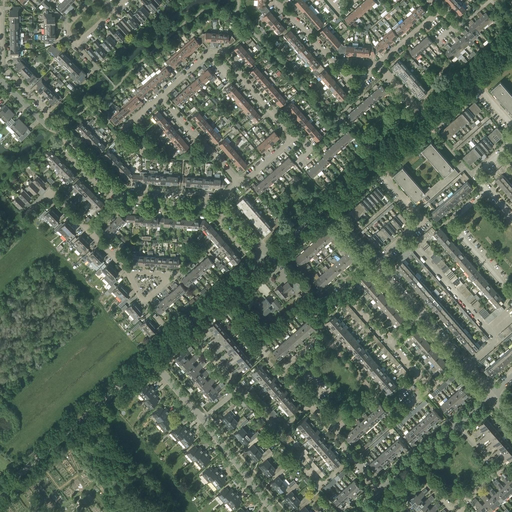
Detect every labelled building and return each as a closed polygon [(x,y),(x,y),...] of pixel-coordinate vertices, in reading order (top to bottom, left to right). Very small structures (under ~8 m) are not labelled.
[(47,9),(51,5),(45,0),(42,3),(47,9)] [(151,10),(147,5),(148,3),(144,0),(142,0),(141,1),(145,6),(144,7),(143,6),(138,10),(145,17),(149,14),(148,12),(151,10)] [(161,3),(157,0),(152,0),(153,0),(152,2),(151,1),(148,3),(147,5),(151,10),(153,12),(157,8),(156,7),(161,3)] [(263,14),(268,9),(266,7),(266,1),(258,0),(258,6),(259,6),(259,9),(263,14)] [(367,10),(372,6),(366,0),(362,4),(367,10)] [(459,0),(452,7),(451,8),(455,12),(462,5),(463,4),(464,4),(461,1),(462,0),(459,0)] [(303,12),(309,7),(305,2),(299,8),(303,12)] [(63,13),(66,10),(65,9),(66,8),(61,3),(57,7),(63,13)] [(363,13),(367,10),(362,4),(358,7),(363,13)] [(462,5),(455,12),(459,16),(460,15),(466,10),(467,8),(468,8),(470,6),(468,4),(468,5),(466,6),(466,7),(463,4),(462,5)] [(422,16),(426,12),(421,6),(417,10),(422,16)] [(9,17),(11,17),(11,16),(18,16),(18,10),(20,10),(20,7),(13,7),(14,10),(12,10),(9,10),(9,17)] [(307,16),(313,11),(309,7),(303,12),(307,16)] [(359,17),(363,13),(358,7),(353,11),(359,17)] [(422,16),(417,10),(416,8),(411,12),(412,13),(418,19),(422,16)] [(267,22),(274,16),(268,9),(263,14),(265,16),(263,18),(267,22)] [(145,17),(138,10),(134,14),(135,15),(133,16),(129,11),(127,14),(131,18),(131,19),(132,17),(137,22),(140,20),(141,21),(145,17)] [(311,20),(317,15),(313,11),(307,16),(311,20)] [(354,21),(359,17),(353,11),(349,15),(354,21)] [(413,23),(418,19),(412,13),(408,17),(413,23)] [(486,13),(482,17),(488,24),(489,25),(494,21),(486,13)] [(51,17),(51,14),(44,14),(44,17),(43,17),(43,23),(54,23),(55,23),(55,17),(51,17)] [(314,25),(320,20),(317,15),(311,20),(314,25)] [(350,25),(354,21),(349,15),(345,19),(350,25)] [(270,27),(278,20),(274,16),(267,22),(270,27)] [(137,22),(132,17),(131,19),(131,18),(128,21),(129,22),(127,23),(123,19),(120,21),(129,31),(133,27),(135,28),(139,25),(137,22)] [(275,30),(281,25),(279,22),(283,19),(281,17),(279,19),(278,20),(270,27),(274,31),(275,30)] [(409,27),(413,23),(408,17),(404,21),(409,27)] [(477,20),(484,28),(488,24),(482,17),(477,20)] [(318,29),(324,24),(320,20),(314,25),(318,29)] [(480,32),(484,28),(477,20),(473,24),(480,32)] [(406,32),(410,28),(409,27),(404,21),(399,25),(405,31),(406,32)] [(127,33),(118,23),(116,25),(120,30),(118,31),(117,30),(115,33),(113,34),(118,39),(120,42),(124,38),(123,36),(127,33)] [(477,37),(481,34),(480,32),(473,24),(468,28),(470,30),(471,30),(475,35),(477,37)] [(283,34),(287,31),(281,25),(275,30),(279,34),(282,32),(283,34)] [(399,25),(393,31),(397,36),(400,34),(401,36),(406,32),(405,31),(399,25)] [(324,36),(330,31),(326,26),(320,32),(324,36)] [(118,39),(113,34),(115,33),(110,28),(108,31),(112,35),(110,37),(109,36),(105,39),(112,47),(116,43),(115,42),(118,39)] [(392,29),(387,33),(393,41),(398,37),(397,36),(393,31),(392,29)] [(294,34),(290,30),(288,32),(287,31),(283,34),(288,40),(294,34)] [(468,33),(466,34),(473,41),(478,38),(477,37),(475,35),(471,30),(470,30),(468,33)] [(328,40),(334,35),(330,31),(324,36),(328,40)] [(231,35),(231,34),(230,33),(228,33),(228,32),(222,32),(223,32),(222,34),(222,42),(228,42),(230,44),(235,40),(231,35)] [(210,41),(211,33),(205,33),(205,34),(202,33),(198,37),(202,43),(204,41),(210,41)] [(387,33),(383,37),(384,38),(389,44),(390,45),(394,42),(393,41),(387,33)] [(55,40),(55,34),(54,34),(44,35),(44,40),(45,40),(45,43),(51,43),(51,40),(55,40)] [(288,40),(286,41),(290,46),(301,36),(300,34),(296,37),(294,34),(288,40)] [(470,46),(474,43),(473,41),(466,34),(462,38),(469,45),(470,46)] [(332,45),(338,39),(334,35),(328,40),(332,45)] [(294,50),(296,48),(302,43),(299,40),(303,38),(301,36),(290,46),(294,50)] [(428,46),(433,42),(427,36),(423,40),(428,46)] [(202,43),(198,37),(195,39),(194,37),(189,41),(195,49),(202,43)] [(385,48),(389,44),(384,38),(380,42),(385,48)] [(458,41),(465,49),(469,45),(462,38),(458,41)] [(112,47),(105,39),(101,43),(102,44),(100,46),(96,41),(93,43),(97,48),(98,48),(99,47),(104,52),(106,49),(108,51),(112,47)] [(338,51),(344,46),(338,39),(332,45),(336,49),(336,48),(338,51)] [(424,50),(428,46),(423,40),(419,44),(424,50)] [(191,52),(195,49),(189,41),(185,45),(191,52)] [(454,45),(460,53),(465,49),(458,41),(454,45)] [(385,48),(380,42),(374,47),(373,46),(372,46),(374,52),(375,55),(380,51),(381,53),(386,49),(385,48)] [(299,53),(306,47),(305,47),(306,47),(304,45),(303,45),(302,43),(296,48),(299,52),(299,53)] [(238,54),(244,48),(240,44),(234,49),(238,54)] [(303,57),(309,52),(307,49),(310,46),(309,44),(307,47),(306,47),(299,53),(299,52),(298,54),(302,58),(303,57)] [(421,55),(420,54),(424,50),(419,44),(414,48),(421,55)] [(62,50),(57,45),(54,48),(52,46),(48,51),(50,53),(51,52),(55,55),(55,56),(61,51),(62,50)] [(187,56),(191,52),(185,45),(181,49),(187,56)] [(461,54),(460,53),(454,45),(449,49),(456,56),(457,58),(461,54)] [(352,55),(352,52),(353,47),(352,47),(344,46),(338,51),(340,53),(346,53),(346,54),(352,55)] [(372,46),(364,46),(364,47),(363,52),(363,55),(369,56),(369,55),(375,55),(374,52),(372,46)] [(104,52),(99,47),(98,48),(97,48),(95,51),(96,52),(94,53),(90,48),(87,51),(96,61),(100,57),(101,58),(106,54),(104,52)] [(412,50),(409,47),(407,48),(415,58),(415,57),(416,59),(421,55),(414,48),(412,50)] [(242,58),(248,53),(244,48),(238,54),(242,58)] [(186,63),(187,62),(184,58),(187,56),(181,49),(176,53),(183,60),(184,61),(186,63)] [(451,60),(456,56),(449,49),(445,53),(451,60)] [(13,59),(14,59),(14,61),(21,58),(21,56),(20,51),(24,51),(24,50),(21,50),(18,50),(11,50),(10,50),(10,52),(10,56),(13,57),(13,59)] [(62,52),(61,51),(55,56),(55,55),(53,57),(58,61),(65,54),(63,51),(62,52)] [(307,61),(316,53),(315,51),(311,54),(309,52),(303,57),(307,61)] [(401,76),(408,70),(399,59),(407,53),(406,51),(391,64),(392,66),(401,76)] [(178,64),(183,60),(176,53),(172,57),(178,64)] [(246,63),(252,58),(248,53),(242,58),(246,63)] [(311,66),(317,60),(314,58),(318,55),(316,53),(307,61),(305,62),(309,66),(311,65),(311,66)] [(62,65),(69,59),(67,57),(68,57),(65,54),(58,61),(62,65)] [(171,70),(178,64),(172,57),(165,62),(167,64),(167,65),(171,70)] [(19,71),(20,70),(19,70),(26,64),(22,59),(21,58),(14,61),(17,64),(14,67),(19,71)] [(250,67),(254,64),(253,63),(255,61),(252,58),(246,63),(250,67)] [(70,60),(69,59),(62,65),(66,70),(68,68),(73,62),(71,59),(70,60)] [(317,60),(311,66),(315,70),(315,69),(316,70),(314,73),(314,74),(315,73),(315,74),(323,67),(317,60)] [(72,72),(77,67),(76,65),(73,62),(68,68),(72,72)] [(23,75),(30,68),(26,64),(19,70),(20,70),(21,71),(20,72),(23,75)] [(252,74),(258,69),(254,64),(250,67),(252,70),(249,72),(252,74)] [(166,77),(171,73),(169,72),(171,70),(167,65),(160,70),(161,71),(166,77)] [(78,68),(77,67),(72,72),(69,74),(71,76),(71,77),(71,78),(72,78),(72,79),(76,76),(81,70),(79,67),(78,68)] [(322,79),(323,79),(329,74),(323,67),(315,74),(314,74),(317,77),(318,76),(321,80),(322,79)] [(27,78),(33,73),(34,72),(30,68),(23,75),(26,77),(27,78)] [(205,72),(202,68),(200,70),(202,72),(203,73),(208,79),(210,81),(214,77),(208,69),(205,72)] [(256,79),(262,73),(258,69),(252,74),(256,79)] [(80,85),(81,84),(85,79),(83,77),(86,74),(81,70),(76,76),(72,79),(73,80),(74,80),(75,80),(76,81),(80,85)] [(260,83),(266,78),(265,77),(268,74),(265,70),(262,73),(256,79),(260,83)] [(411,88),(419,81),(408,70),(401,76),(411,88)] [(34,80),(36,82),(40,78),(38,75),(34,71),(34,72),(33,73),(27,78),(26,79),(31,83),(34,80)] [(162,81),(166,77),(161,71),(157,75),(162,81)] [(204,83),(208,79),(203,73),(199,77),(204,83)] [(158,85),(162,81),(157,75),(156,74),(152,78),(158,85)] [(326,83),(332,78),(329,74),(323,79),(326,83)] [(201,88),(205,84),(204,83),(199,77),(194,81),(201,88)] [(157,92),(158,90),(155,87),(158,85),(152,78),(147,81),(157,92)] [(264,88),(270,82),(269,82),(266,78),(260,83),(264,88)] [(330,88),(336,83),(332,78),(326,83),(330,87),(330,88)] [(40,93),(41,92),(48,85),(44,81),(41,79),(37,83),(39,85),(36,88),(40,93)] [(157,92),(147,81),(143,85),(149,92),(152,90),(155,94),(157,92)] [(196,92),(201,88),(194,81),(190,85),(196,91),(195,91),(196,92)] [(428,92),(419,81),(411,88),(420,98),(421,98),(422,99),(437,87),(435,85),(432,88),(428,92)] [(264,88),(268,92),(274,87),(271,84),(270,82),(264,88)] [(338,85),(336,83),(330,88),(327,91),(330,95),(333,93),(343,84),(342,82),(338,85)] [(506,90),(500,83),(501,82),(491,90),(493,89),(495,92),(496,92),(499,96),(506,90)] [(236,86),(238,84),(237,83),(233,86),(231,83),(223,89),(227,94),(235,87),(236,86)] [(44,97),(50,91),(48,88),(50,86),(48,84),(48,85),(41,92),(42,93),(42,94),(44,97)] [(337,97),(344,91),(341,88),(345,85),(343,84),(333,93),(337,97)] [(138,88),(136,90),(143,98),(149,92),(143,85),(139,89),(138,88)] [(192,95),(196,92),(195,91),(196,91),(190,85),(186,88),(191,94),(192,95)] [(384,97),(388,93),(387,91),(382,85),(377,89),(383,95),(384,97)] [(233,97),(239,92),(235,87),(227,94),(231,98),(233,97)] [(272,97),(278,92),(274,87),(268,92),(272,97)] [(191,94),(186,88),(182,92),(187,98),(188,100),(192,95),(191,94)] [(378,99),(383,95),(377,89),(373,93),(378,99)] [(131,99),(137,106),(138,107),(143,104),(140,101),(142,99),(143,98),(136,90),(133,93),(135,95),(131,99)] [(505,104),(511,98),(511,96),(506,90),(499,96),(501,98),(501,99),(505,104)] [(49,100),(56,93),(54,91),(52,93),(50,91),(44,97),(47,99),(48,99),(49,100)] [(340,102),(351,92),(349,91),(346,94),(344,91),(337,97),(340,102)] [(183,102),(187,98),(182,92),(177,96),(182,102),(183,102)] [(237,101),(243,96),(239,92),(233,97),(236,101),(237,101)] [(276,101),(282,96),(278,92),(272,97),(276,101)] [(58,104),(62,100),(63,99),(56,93),(49,100),(48,100),(53,105),(56,102),(58,104)] [(374,103),(378,99),(373,93),(369,97),(374,103)] [(182,102),(177,96),(173,100),(179,107),(184,103),(183,102),(182,102)] [(240,105),(246,100),(243,96),(237,101),(236,101),(235,102),(239,107),(240,105)] [(280,106),(286,101),(282,96),(276,101),(280,106)] [(370,107),(374,103),(369,97),(364,101),(370,107)] [(126,99),(125,101),(133,110),(137,107),(137,106),(131,99),(129,101),(127,99),(126,99)] [(244,110),(250,105),(246,100),(240,105),(244,110)] [(129,114),(133,110),(125,101),(123,102),(125,104),(122,106),(124,108),(129,114)] [(289,111),(296,106),(292,101),(286,107),(289,111)] [(365,110),(370,107),(364,101),(360,104),(365,110)] [(478,112),(482,109),(475,102),(471,105),(478,112)] [(0,116),(1,117),(9,109),(4,104),(1,108),(0,107),(0,116)] [(361,114),(365,110),(360,104),(356,108),(361,114)] [(246,115),(254,109),(250,105),(244,110),(242,111),(246,115)] [(475,115),(478,112),(471,105),(468,107),(475,115)] [(299,110),(296,106),(289,111),(293,115),(299,110)] [(297,120),(303,114),(301,112),(304,109),(302,107),(300,109),(299,110),(293,115),(297,120)] [(472,118),(475,115),(468,107),(465,110),(472,118)] [(115,115),(120,121),(125,117),(119,111),(118,110),(116,108),(115,110),(116,112),(114,114),(115,115)] [(125,117),(129,114),(124,108),(119,111),(125,117)] [(357,118),(361,114),(356,108),(352,112),(357,118)] [(7,125),(12,120),(10,117),(14,114),(9,109),(1,117),(5,122),(4,123),(7,125)] [(250,120),(251,119),(251,118),(257,113),(254,109),(246,115),(250,120),(250,119),(250,120)] [(468,121),(472,118),(465,110),(461,114),(468,121)] [(155,123),(157,122),(163,116),(159,112),(152,117),(151,119),(152,120),(155,123)] [(196,122),(202,116),(198,112),(192,117),(196,122)] [(352,122),(357,118),(352,112),(347,116),(352,122)] [(254,124),(261,118),(257,113),(251,118),(251,119),(250,120),(250,119),(250,120),(254,124)] [(310,116),(311,115),(310,113),(305,117),(303,114),(297,120),(301,124),(310,116)] [(120,121),(115,115),(114,114),(111,116),(109,114),(108,116),(110,118),(111,119),(116,125),(120,121)] [(465,124),(468,121),(461,114),(458,116),(465,124)] [(202,116),(196,122),(200,126),(206,121),(205,120),(207,118),(205,115),(202,117),(202,116)] [(160,126),(166,121),(163,116),(157,122),(160,126)] [(310,116),(301,124),(305,128),(311,123),(308,120),(312,117),(310,116)] [(461,127),(465,124),(458,116),(455,119),(461,127)] [(18,118),(17,119),(15,122),(12,120),(7,125),(9,128),(10,127),(15,131),(23,123),(18,118)] [(85,123),(80,119),(74,126),(75,127),(74,128),(79,133),(89,123),(87,121),(85,123)] [(88,127),(94,121),(93,119),(89,123),(79,133),(83,137),(91,129),(88,127)] [(458,130),(461,127),(455,119),(451,122),(458,130)] [(171,124),(173,122),(172,120),(168,123),(166,121),(160,126),(164,130),(170,125),(171,124)] [(203,130),(209,125),(206,121),(200,126),(203,130)] [(455,133),(458,130),(451,122),(448,125),(455,133)] [(28,128),(25,125),(23,123),(15,131),(13,133),(15,136),(15,138),(20,143),(20,142),(27,135),(26,134),(27,134),(24,131),(27,129),(28,128)] [(308,133),(314,127),(311,123),(305,128),(308,133)] [(168,135),(174,129),(170,125),(164,130),(162,131),(166,136),(167,136),(166,135),(168,134),(168,135)] [(207,134),(213,129),(209,125),(203,130),(207,134)] [(451,136),(455,133),(448,125),(444,128),(451,136)] [(312,137),(318,132),(314,127),(308,133),(312,137)] [(501,138),(504,135),(497,127),(494,130),(501,138)] [(447,139),(451,136),(444,128),(441,132),(447,139)] [(93,131),(91,129),(83,137),(87,141),(94,134),(93,134),(95,133),(97,131),(95,129),(93,131)] [(178,133),(179,132),(181,130),(179,129),(176,132),(174,129),(168,135),(168,134),(166,135),(167,136),(166,136),(170,140),(178,133)] [(211,139),(217,133),(213,129),(207,134),(211,139)] [(100,131),(98,130),(97,131),(95,133),(93,134),(94,134),(87,141),(91,145),(92,144),(97,138),(101,134),(99,132),(100,131)] [(497,141),(501,138),(494,130),(490,133),(497,141)] [(275,141),(279,137),(274,131),(270,135),(275,141)] [(349,141),(353,137),(348,131),(343,135),(349,141)] [(316,141),(322,136),(318,132),(312,137),(316,141)] [(175,143),(181,138),(178,133),(170,140),(174,144),(175,143)] [(215,143),(221,138),(217,133),(211,139),(215,143)] [(494,144),(497,141),(490,133),(487,136),(494,144)] [(96,148),(105,139),(107,137),(105,135),(104,137),(101,134),(97,138),(92,144),(96,148)] [(271,145),(275,141),(270,135),(265,139),(271,145)] [(344,145),(349,141),(343,135),(339,139),(344,145)] [(490,147),(494,144),(487,136),(483,139),(490,147)] [(179,147),(185,142),(181,138),(175,143),(179,147)] [(100,152),(107,145),(104,143),(106,141),(105,139),(96,148),(100,152)] [(222,149),(229,144),(225,139),(219,144),(222,149)] [(266,149),(271,145),(265,139),(261,143),(266,149)] [(340,149),(344,145),(339,139),(335,143),(340,149)] [(487,150),(490,147),(483,139),(480,142),(487,150)] [(106,160),(107,159),(113,154),(113,153),(114,152),(111,150),(113,148),(113,147),(116,144),(114,142),(109,147),(110,148),(109,149),(105,152),(102,156),(106,160)] [(182,153),(182,152),(189,146),(185,142),(179,147),(178,148),(182,153)] [(437,151),(431,143),(432,142),(422,150),(422,151),(423,150),(426,153),(427,152),(430,156),(437,151)] [(484,153),(484,152),(487,150),(480,142),(477,145),(484,153)] [(262,153),(262,152),(266,149),(261,143),(257,147),(262,153)] [(336,152),(340,149),(335,143),(331,146),(336,152)] [(226,153),(232,148),(229,144),(222,149),(226,153)] [(480,156),(484,153),(477,145),(473,148),(480,156)] [(332,156),(336,152),(331,146),(326,150),(332,156)] [(230,158),(236,152),(232,148),(226,153),(230,158)] [(477,159),(480,156),(473,148),(470,151),(477,159)] [(51,152),(49,150),(44,155),(50,161),(49,162),(49,163),(56,156),(57,155),(53,150),(51,152)] [(329,162),(327,160),(332,156),(326,150),(322,154),(329,162)] [(436,165),(444,158),(437,151),(430,156),(432,159),(436,165)] [(473,162),(477,159),(470,151),(466,154),(473,162)] [(234,162),(240,157),(236,152),(230,158),(234,162)] [(111,163),(117,157),(113,154),(107,159),(111,163)] [(118,156),(117,157),(111,163),(115,167),(121,161),(118,159),(121,156),(120,154),(118,156)] [(325,166),(329,162),(322,154),(324,156),(320,160),(325,166)] [(469,165),(473,162),(466,154),(463,157),(469,165)] [(56,156),(49,163),(51,165),(49,167),(51,169),(54,165),(54,166),(60,160),(56,156)] [(238,166),(244,161),(240,157),(234,162),(238,166)] [(287,169),(294,163),(289,157),(282,163),(287,169)] [(450,166),(444,158),(436,165),(437,166),(438,165),(443,172),(445,175),(444,176),(443,177),(431,188),(429,186),(424,191),(422,190),(415,183),(408,189),(409,191),(409,190),(415,196),(414,197),(417,200),(416,201),(425,193),(427,195),(424,198),(427,201),(430,198),(430,199),(459,174),(459,173),(455,176),(450,171),(454,168),(451,165),(450,166)] [(51,169),(49,170),(51,172),(54,168),(57,171),(64,164),(60,160),(54,166),(54,165),(51,169)] [(321,170),(325,166),(320,160),(315,164),(321,170)] [(126,165),(128,163),(126,161),(123,164),(121,161),(115,167),(114,168),(118,172),(119,171),(125,166),(126,165)] [(242,171),(248,165),(244,161),(238,166),(242,171)] [(510,169),(511,168),(511,167),(511,166),(507,161),(494,173),(498,177),(499,178),(502,174),(509,168),(510,169)] [(280,175),(287,169),(282,163),(275,169),(280,175)] [(64,164),(57,171),(59,173),(57,175),(59,177),(61,175),(62,174),(63,174),(68,168),(64,164)] [(316,174),(321,170),(315,164),(311,167),(316,174)] [(122,176),(123,175),(129,170),(125,166),(119,171),(118,172),(122,176)] [(273,181),(280,175),(275,169),(273,171),(270,167),(268,169),(270,171),(271,172),(268,175),(273,181)] [(312,177),(316,174),(311,167),(307,171),(312,177)] [(408,175),(402,168),(403,167),(393,175),(394,175),(395,175),(398,178),(398,177),(402,181),(408,175)] [(68,168),(63,174),(66,177),(65,179),(73,171),(72,172),(68,168)] [(137,182),(137,175),(134,175),(129,170),(123,175),(127,179),(128,179),(131,182),(137,182)] [(73,171),(65,179),(67,181),(65,183),(67,185),(77,175),(73,171)] [(137,175),(137,182),(149,183),(149,172),(140,172),(140,175),(137,175)] [(40,189),(42,187),(41,186),(45,182),(36,174),(34,176),(34,179),(32,181),(40,189)] [(506,179),(502,174),(499,178),(498,177),(495,180),(499,185),(506,179)] [(180,185),(181,178),(178,178),(178,177),(178,175),(172,175),(172,176),(171,184),(180,185)] [(266,187),(273,181),(268,175),(261,181),(266,187)] [(408,189),(415,183),(408,175),(402,181),(404,183),(403,184),(408,189)] [(191,186),(192,178),(186,177),(186,178),(183,178),(182,185),(185,185),(185,187),(191,187),(191,186)] [(223,188),(226,184),(223,181),(220,180),(220,178),(214,177),(214,179),(214,187),(223,188)] [(74,192),(77,189),(84,182),(80,178),(72,186),(75,188),(71,191),(73,193),(74,192)] [(38,191),(40,189),(32,181),(30,179),(28,181),(28,185),(25,188),(28,191),(29,190),(33,194),(37,190),(38,191)] [(503,189),(510,183),(506,179),(499,185),(503,189)] [(259,194),(266,187),(261,181),(254,188),(259,194)] [(469,192),(473,188),(467,181),(463,186),(469,192)] [(80,194),(82,193),(87,187),(88,186),(84,182),(77,189),(74,192),(76,194),(78,192),(80,194)] [(511,185),(510,183),(503,189),(507,194),(511,189),(511,185)] [(464,196),(468,193),(469,192),(463,186),(458,190),(464,196)] [(82,200),(87,195),(91,191),(87,187),(82,193),(84,195),(80,198),(82,200)] [(381,198),(384,195),(377,187),(374,190),(381,198)] [(24,190),(22,188),(20,190),(20,193),(18,195),(18,196),(25,203),(28,201),(27,200),(30,196),(27,193),(28,191),(25,188),(24,190)] [(245,213),(253,206),(244,196),(251,189),(250,188),(235,201),(236,202),(236,203),(245,213)] [(377,201),(381,198),(374,190),(370,193),(377,201)] [(460,200),(464,196),(458,190),(453,194),(460,200)] [(90,201),(95,195),(91,191),(87,195),(82,200),(84,202),(87,198),(90,201)] [(374,204),(377,201),(370,193),(367,196),(374,204)] [(23,205),(25,203),(18,196),(18,195),(16,194),(14,196),(14,199),(12,201),(19,208),(22,204),(23,205)] [(455,204),(460,200),(453,194),(449,198),(455,204)] [(90,208),(93,206),(99,199),(95,195),(90,201),(92,203),(89,206),(90,208)] [(371,207),(374,204),(367,196),(364,199),(371,207)] [(450,208),(455,204),(449,198),(444,202),(450,208)] [(103,204),(103,203),(99,199),(93,206),(90,208),(92,210),(94,208),(97,210),(98,209),(103,204)] [(367,210),(371,207),(364,199),(360,202),(367,210)] [(364,213),(367,210),(360,202),(357,205),(364,213)] [(446,212),(450,208),(444,202),(440,206),(446,212)] [(360,216),(364,213),(357,205),(353,208),(360,216)] [(255,225),(263,218),(253,206),(245,213),(255,225)] [(441,216),(446,212),(440,206),(435,210),(441,216)] [(357,219),(360,216),(353,208),(350,211),(357,219)] [(48,220),(55,213),(51,209),(47,213),(45,211),(40,216),(46,222),(48,220)] [(437,221),(441,216),(435,210),(431,214),(437,221)] [(353,222),(354,222),(357,219),(350,211),(347,214),(353,222)] [(403,223),(407,220),(400,212),(396,216),(403,223)] [(54,228),(58,224),(56,222),(60,218),(55,213),(48,220),(53,225),(52,226),(54,228)] [(115,219),(121,225),(122,226),(126,222),(127,222),(134,223),(134,224),(140,224),(141,216),(120,215),(119,215),(115,219)] [(152,217),(151,227),(160,227),(160,225),(161,225),(161,218),(158,217),(158,216),(152,215),(152,217)] [(400,226),(403,223),(396,216),(393,219),(400,226)] [(169,226),(170,218),(161,218),(161,225),(163,225),(163,226),(169,226)] [(272,228),(263,218),(255,225),(266,236),(273,230),(281,223),(277,218),(275,220),(278,223),(272,228)] [(117,229),(121,225),(115,219),(111,223),(117,229)] [(396,229),(400,226),(393,219),(390,222),(396,229)] [(202,228),(207,223),(205,221),(193,220),(192,228),(198,228),(198,227),(202,227),(202,228)] [(71,226),(67,221),(63,225),(61,223),(54,230),(56,232),(57,231),(62,235),(71,226)] [(393,232),(396,229),(390,222),(386,225),(393,232)] [(113,233),(117,229),(111,223),(107,227),(113,233)] [(209,225),(207,223),(202,228),(208,234),(214,229),(210,225),(209,225)] [(390,235),(393,232),(386,225),(383,228),(390,235)] [(68,243),(75,236),(73,233),(76,230),(71,226),(62,235),(66,239),(65,241),(68,243)] [(114,234),(113,233),(107,227),(103,231),(110,238),(114,234)] [(420,246),(426,241),(434,234),(436,232),(432,227),(413,244),(418,249),(420,247),(420,246)] [(332,240),(337,236),(330,228),(325,232),(332,240)] [(386,238),(390,235),(383,228),(379,230),(386,238)] [(438,239),(445,233),(440,228),(436,232),(434,234),(438,239)] [(212,239),(218,233),(214,229),(208,234),(212,239)] [(383,241),(386,238),(379,230),(376,234),(383,241)] [(223,237),(219,232),(218,233),(212,239),(215,243),(223,237)] [(327,244),(332,240),(325,232),(321,236),(327,244)] [(442,244),(449,237),(445,233),(438,239),(442,244)] [(379,244),(383,241),(376,234),(373,236),(379,244)] [(85,240),(81,236),(77,239),(75,237),(71,241),(73,244),(74,243),(78,247),(85,240)] [(323,248),(327,244),(321,236),(316,240),(323,248)] [(376,247),(379,244),(373,236),(369,240),(376,247)] [(219,247),(225,242),(226,241),(223,237),(215,243),(219,247)] [(446,248),(453,242),(449,237),(442,244),(446,248)] [(83,255),(89,250),(87,247),(90,245),(85,240),(78,247),(83,251),(81,253),(83,255)] [(318,252),(323,248),(316,240),(312,244),(318,252)] [(223,252),(229,246),(225,242),(219,247),(218,248),(221,252),(223,251),(223,252)] [(450,253),(457,247),(453,242),(446,248),(450,253)] [(314,256),(318,252),(312,244),(307,248),(314,256)] [(233,251),(233,250),(229,246),(223,252),(227,256),(233,251)] [(400,263),(403,261),(411,254),(413,252),(414,252),(409,247),(396,259),(397,259),(400,263)] [(454,257),(461,251),(457,247),(450,253),(454,257)] [(309,260),(314,256),(307,248),(302,252),(309,260)] [(92,261),(99,254),(95,250),(91,253),(89,251),(85,255),(82,258),(85,260),(86,259),(90,264),(92,261)] [(230,260),(238,254),(234,250),(233,250),(233,251),(227,256),(230,260)] [(351,262),(356,258),(349,251),(345,255),(351,262)] [(458,262),(465,256),(461,251),(454,257),(458,262)] [(305,264),(309,260),(302,252),(298,256),(305,264)] [(99,254),(92,261),(90,264),(96,270),(101,266),(99,264),(104,258),(99,254)] [(233,266),(234,265),(242,258),(238,254),(230,260),(229,261),(233,266)] [(347,266),(351,262),(345,255),(340,259),(347,266)] [(300,268),(305,264),(298,256),(293,260),(300,268)] [(462,266),(469,260),(465,256),(458,262),(462,266)] [(209,268),(214,264),(208,257),(203,261),(209,268)] [(342,270),(347,266),(340,259),(336,263),(342,270)] [(466,271),(473,265),(469,260),(462,266),(466,271)] [(205,272),(209,268),(203,261),(199,265),(205,272)] [(401,272),(408,265),(403,261),(400,263),(396,267),(401,272)] [(114,268),(109,263),(105,267),(103,265),(95,272),(98,275),(99,275),(102,272),(106,276),(114,268)] [(338,274),(342,270),(336,263),(331,267),(338,274)] [(201,276),(205,272),(199,265),(194,268),(200,274),(201,276)] [(405,276),(412,270),(408,265),(401,272),(405,276)] [(470,276),(477,270),(473,265),(466,271),(470,275),(470,276)] [(333,278),(338,274),(331,267),(327,271),(333,278)] [(114,278),(119,273),(114,268),(106,276),(104,278),(109,283),(108,283),(111,286),(114,284),(117,281),(114,278)] [(196,278),(200,274),(194,268),(190,272),(196,278)] [(409,281),(416,275),(412,270),(405,276),(409,281)] [(474,280),(481,274),(477,270),(470,276),(470,275),(468,277),(472,282),(474,280)] [(329,282),(333,278),(327,271),(322,275),(329,282)] [(192,283),(197,279),(196,278),(190,272),(186,276),(192,283)] [(363,276),(361,274),(356,279),(361,286),(369,279),(365,274),(363,276)] [(478,285),(485,279),(481,274),(474,280),(478,285)] [(324,286),(329,282),(322,275),(317,279),(324,286)] [(413,285),(420,279),(416,275),(409,281),(413,285)] [(188,287),(192,283),(186,276),(181,280),(188,287)] [(423,277),(420,279),(413,285),(417,290),(423,284),(427,281),(423,277)] [(301,287),(293,278),(285,285),(286,286),(283,289),(280,286),(275,291),(281,298),(287,293),(292,288),(296,292),(301,287)] [(457,287),(462,283),(458,278),(452,283),(457,287)] [(320,290),(324,286),(317,279),(313,283),(320,290)] [(365,290),(373,283),(369,279),(361,286),(365,290)] [(482,289),(489,283),(485,279),(478,285),(482,289)] [(178,287),(175,283),(173,285),(175,287),(176,288),(182,295),(187,291),(180,284),(178,287)] [(369,295),(377,288),(373,283),(365,290),(369,295)] [(486,294),(493,288),(489,283),(482,289),(480,291),(484,295),(485,293),(486,294)] [(124,289),(119,284),(116,287),(114,284),(111,286),(107,290),(110,293),(112,291),(117,296),(124,289)] [(421,294),(427,288),(423,284),(417,290),(421,294)] [(178,299),(182,295),(176,288),(171,292),(178,299)] [(373,299),(381,293),(377,288),(369,295),(373,299)] [(424,299),(431,293),(427,288),(421,294),(424,299)] [(490,298),(497,292),(493,288),(486,294),(490,298)] [(120,308),(122,306),(129,299),(126,296),(129,294),(124,289),(117,296),(122,301),(117,305),(120,308)] [(169,294),(166,291),(164,292),(166,295),(167,296),(172,302),(173,303),(178,299),(171,292),(169,294)] [(434,291),(431,293),(424,299),(429,303),(435,297),(438,295),(434,291)] [(494,303),(501,297),(497,292),(490,298),(494,303)] [(377,304),(385,297),(381,293),(373,299),(377,304)] [(438,295),(435,297),(429,303),(432,308),(439,302),(442,299),(438,295)] [(163,299),(168,305),(172,302),(167,296),(163,299)] [(381,308),(389,302),(385,297),(377,304),(381,308)] [(499,307),(501,305),(505,301),(501,297),(494,303),(498,308),(499,307)] [(160,302),(159,300),(157,298),(156,300),(165,310),(169,307),(168,305),(163,299),(160,302)] [(267,307),(270,304),(265,299),(259,305),(263,310),(261,312),(264,315),(270,310),(267,307)] [(160,314),(165,310),(156,300),(154,301),(157,305),(154,307),(159,313),(160,314)] [(277,310),(281,306),(275,300),(271,303),(277,310)] [(138,307),(133,302),(128,307),(125,304),(121,308),(123,311),(125,309),(130,314),(138,307)] [(385,313),(393,306),(389,302),(381,308),(385,313)] [(437,313),(443,306),(439,302),(432,308),(437,313)] [(479,313),(484,308),(480,303),(475,308),(479,313)] [(389,317),(397,311),(393,306),(385,313),(389,317)] [(441,317),(448,311),(443,306),(437,313),(441,317)] [(135,324),(139,320),(137,318),(142,313),(138,307),(130,314),(135,319),(132,321),(135,324)] [(393,322),(401,315),(397,311),(389,317),(393,322)] [(445,322),(452,316),(448,311),(441,317),(445,322)] [(330,326),(338,319),(335,315),(324,324),(326,326),(328,324),(330,326)] [(397,327),(405,320),(401,315),(393,322),(397,327)] [(449,326),(456,320),(452,316),(445,322),(449,326)] [(340,317),(338,319),(330,326),(332,328),(329,330),(331,331),(341,322),(343,321),(340,317)] [(152,324),(148,319),(142,324),(140,321),(131,329),(133,332),(140,326),(145,331),(152,324)] [(214,322),(212,320),(207,324),(209,326),(207,328),(209,330),(205,333),(207,335),(219,325),(215,321),(214,322)] [(453,331),(460,325),(456,320),(449,326),(453,331)] [(316,331),(307,321),(304,324),(311,332),(313,330),(315,332),(316,331)] [(336,333),(344,326),(341,322),(331,331),(332,333),(334,331),(336,333)] [(149,341),(154,337),(151,334),(157,329),(152,324),(145,331),(149,336),(147,338),(149,341)] [(309,337),(311,336),(308,334),(311,332),(304,324),(300,327),(309,337)] [(214,335),(222,328),(219,325),(207,335),(208,337),(212,333),(214,335)] [(457,335),(463,329),(460,325),(453,331),(457,335)] [(337,339),(347,330),(344,326),(336,333),(338,335),(336,337),(337,339)] [(309,337),(300,327),(297,330),(304,338),(306,336),(308,338),(309,337)] [(213,342),(225,332),(222,328),(214,335),(215,337),(211,340),(213,342)] [(412,341),(420,334),(416,329),(408,336),(412,341)] [(461,340),(467,334),(463,329),(457,335),(461,340)] [(302,343),(303,342),(301,340),(304,338),(297,330),(293,333),(302,343)] [(342,340),(350,333),(347,330),(337,339),(338,340),(340,338),(342,340)] [(220,342),(228,335),(225,332),(213,342),(214,344),(218,340),(220,342)] [(302,343),(293,333),(290,336),(297,344),(299,342),(301,345),(302,343)] [(343,346),(353,337),(350,333),(342,340),(344,342),(342,344),(343,346)] [(416,345),(424,339),(420,334),(412,341),(416,345)] [(465,344),(471,338),(468,334),(467,334),(461,340),(465,344)] [(219,349),(231,339),(228,335),(220,342),(221,344),(217,347),(219,349)] [(295,350),(296,348),(294,346),(297,344),(290,336),(286,339),(295,350)] [(349,347),(356,340),(353,337),(343,346),(344,347),(347,345),(349,347)] [(469,349),(476,343),(471,338),(465,344),(468,348),(469,349)] [(226,349),(234,342),(231,339),(219,349),(220,351),(225,347),(226,349)] [(295,350),(286,339),(283,342),(290,350),(292,348),(294,351),(295,350)] [(420,350),(428,343),(424,339),(416,345),(420,350)] [(349,353),(359,344),(356,340),(349,347),(350,349),(348,351),(349,353)] [(225,356),(237,346),(234,342),(226,349),(228,351),(223,354),(225,356)] [(288,356),(289,355),(287,352),(290,350),(283,342),(279,346),(288,356)] [(424,354),(432,348),(428,343),(420,350),(424,354)] [(473,354),(480,348),(476,343),(469,349),(473,354)] [(355,354),(363,347),(359,344),(349,353),(350,354),(353,352),(355,354)] [(232,356),(240,349),(237,346),(225,356),(227,358),(231,354),(232,356)] [(288,356),(279,346),(276,349),(282,357),(285,355),(287,357),(288,356)] [(355,360),(366,351),(363,347),(355,354),(357,356),(354,358),(355,360)] [(428,359),(436,352),(432,348),(424,354),(428,359)] [(176,361),(189,351),(187,349),(183,353),(181,351),(173,358),(176,361)] [(231,363),(243,353),(240,349),(232,356),(234,358),(230,362),(231,363)] [(281,362),(282,361),(280,358),(282,357),(276,349),(272,352),(281,362)] [(366,351),(355,360),(357,361),(359,359),(361,361),(369,354),(371,352),(368,349),(366,351)] [(180,365),(188,358),(186,356),(190,353),(189,351),(176,361),(180,365)] [(432,363),(440,357),(436,352),(428,359),(432,363)] [(238,363),(246,356),(243,353),(231,363),(233,365),(237,362),(238,363)] [(506,364),(511,360),(505,353),(500,357),(506,364)] [(362,367),(372,358),(369,354),(361,361),(363,363),(361,366),(362,367)] [(183,368),(195,358),(193,356),(189,360),(188,358),(180,365),(183,368)] [(237,371),(249,360),(246,356),(238,363),(240,365),(236,369),(237,371)] [(436,368),(444,361),(440,357),(432,363),(436,368)] [(502,368),(506,364),(500,357),(496,361),(502,368)] [(186,372),(194,365),(192,363),(196,360),(195,358),(183,368),(186,372)] [(367,368),(375,361),(372,358),(362,367),(363,368),(365,366),(367,368)] [(245,371),(253,364),(249,360),(237,371),(239,372),(243,369),(245,371)] [(368,374),(378,365),(375,361),(367,368),(369,370),(367,373),(368,374)] [(440,373),(448,366),(444,361),(436,368),(440,373)] [(497,372),(502,368),(496,361),(491,365),(497,372)] [(189,376),(201,365),(199,363),(195,367),(194,365),(186,372),(189,376)] [(255,376),(263,369),(261,367),(263,365),(262,364),(252,373),(255,376)] [(192,379),(200,372),(198,371),(203,367),(201,365),(189,376),(192,379)] [(373,375),(381,368),(378,365),(368,374),(369,375),(371,373),(373,375)] [(492,376),(497,372),(491,365),(486,370),(490,374),(492,376)] [(374,381),(384,372),(381,368),(373,375),(375,378),(373,380),(374,381)] [(265,371),(263,369),(255,376),(258,379),(256,380),(257,381),(258,380),(260,378),(268,371),(267,369),(265,371)] [(195,383),(207,372),(206,370),(201,374),(200,372),(192,379),(195,383)] [(261,383),(269,376),(267,374),(270,372),(268,371),(260,378),(258,380),(261,383)] [(198,386),(206,379),(205,378),(209,374),(207,372),(195,383),(198,386)] [(380,382),(387,376),(384,372),(374,381),(375,382),(378,380),(380,382)] [(261,383),(259,385),(263,389),(264,387),(275,378),(273,376),(271,379),(269,376),(261,383)] [(380,388),(391,379),(387,376),(380,382),(381,385),(379,387),(380,388)] [(201,390),(213,379),(212,377),(208,381),(206,379),(198,386),(201,390)] [(268,390),(275,384),(273,381),(276,379),(275,378),(264,387),(268,390)] [(204,393),(212,387),(211,385),(215,381),(213,379),(201,390),(204,393)] [(386,390),(394,383),(391,379),(380,388),(382,389),(384,387),(386,390)] [(271,394),(281,385),(280,383),(277,386),(275,384),(268,390),(271,394)] [(387,395),(397,386),(394,383),(386,390),(388,392),(385,394),(387,395)] [(463,383),(457,388),(459,390),(466,398),(468,396),(470,398),(471,397),(467,392),(470,390),(463,383)] [(149,387),(147,385),(138,392),(144,400),(143,401),(143,402),(154,392),(156,390),(151,385),(149,387)] [(207,397),(219,386),(218,385),(214,388),(212,387),(204,393),(207,397)] [(274,397),(282,391),(280,388),(282,386),(281,385),(271,394),(274,397)] [(211,401),(219,394),(217,392),(221,388),(219,386),(207,397),(211,401)] [(464,403),(466,402),(463,400),(466,398),(459,390),(455,393),(464,403)] [(277,400),(287,392),(286,391),(283,393),(282,391),(274,397),(277,401),(277,400)] [(150,409),(159,401),(156,399),(158,397),(154,392),(143,402),(150,409)] [(280,405),(288,398),(286,395),(288,393),(287,392),(277,400),(277,401),(280,405)] [(464,403),(455,393),(452,396),(459,404),(461,402),(463,405),(464,403)] [(457,409),(458,408),(456,406),(459,404),(452,396),(448,399),(457,409)] [(280,405),(279,405),(282,408),(282,407),(283,408),(293,399),(292,398),(290,400),(288,398),(280,405)] [(286,412),(294,405),(292,402),(294,400),(293,399),(283,408),(286,412)] [(457,409),(448,399),(445,402),(452,410),(454,408),(456,411),(457,409)] [(384,416),(388,412),(379,402),(377,403),(379,406),(377,408),(384,416)] [(450,416),(451,415),(449,412),(452,410),(445,402),(441,406),(450,416)] [(233,403),(224,411),(225,413),(224,414),(225,415),(221,418),(226,424),(233,417),(235,415),(231,410),(236,406),(233,403)] [(289,415),(300,406),(298,405),(296,407),(294,405),(286,412),(289,415)] [(163,410),(161,407),(152,415),(159,422),(168,414),(170,413),(165,408),(163,410)] [(375,410),(373,407),(372,408),(381,419),(384,416),(377,408),(375,410)] [(377,422),(381,419),(372,408),(370,410),(372,412),(370,414),(377,422)] [(443,420),(434,410),(430,413),(437,421),(439,419),(441,421),(443,420)] [(368,416),(366,413),(365,415),(373,425),(377,422),(370,414),(368,416)] [(436,426),(437,425),(435,423),(437,421),(430,413),(427,416),(436,426)] [(173,424),(170,421),(173,419),(168,414),(159,422),(157,424),(164,431),(173,424)] [(370,428),(373,425),(365,415),(363,416),(365,418),(363,420),(370,428)] [(237,427),(247,419),(244,416),(237,422),(233,417),(226,424),(230,429),(234,425),(235,426),(236,425),(237,427)] [(436,426),(427,416),(423,419),(430,427),(432,425),(434,427),(436,426)] [(299,429),(307,422),(305,420),(307,418),(306,417),(296,426),(299,429)] [(239,439),(247,432),(242,427),(249,421),(247,419),(237,427),(239,428),(237,429),(238,430),(234,434),(239,439)] [(429,432),(430,431),(428,429),(430,427),(423,419),(420,422),(429,432)] [(478,433),(490,422),(486,419),(479,426),(480,427),(476,431),(478,433)] [(361,422),(359,420),(358,421),(366,431),(370,428),(363,420),(361,422)] [(363,434),(366,431),(358,421),(356,422),(358,424),(356,426),(363,434)] [(309,425),(307,422),(299,429),(302,433),(312,424),(311,423),(309,425)] [(429,432),(420,422),(416,425),(423,433),(425,431),(427,434),(429,432)] [(485,433),(493,426),(490,422),(478,433),(479,435),(483,431),(485,433)] [(305,436),(313,430),(311,427),(314,425),(312,424),(302,433),(305,436)] [(182,428),(179,425),(171,433),(177,441),(179,439),(180,438),(188,431),(184,426),(182,428)] [(422,439),(423,438),(421,435),(423,433),(416,425),(413,428),(422,439)] [(354,428),(352,426),(350,427),(359,437),(363,434),(356,426),(354,428)] [(484,440),(496,429),(493,426),(485,433),(486,435),(482,438),(484,440)] [(356,441),(359,437),(350,427),(349,428),(351,431),(349,433),(356,441)] [(422,439),(413,428),(409,432),(416,439),(418,438),(420,440),(422,439)] [(186,447),(195,439),(192,436),(194,434),(190,429),(188,431),(180,438),(179,439),(186,447)] [(491,440),(499,433),(496,429),(484,440),(485,442),(490,438),(491,440)] [(315,432),(313,430),(305,436),(308,440),(319,431),(317,430),(315,432)] [(251,442),(258,435),(260,434),(257,431),(251,437),(247,432),(239,439),(243,444),(247,441),(248,442),(249,440),(251,442)] [(311,443),(319,437),(317,434),(320,432),(319,431),(308,440),(311,443)] [(347,435),(345,432),(343,433),(352,444),(356,441),(349,433),(347,435)] [(414,445),(416,444),(414,441),(416,439),(409,432),(405,435),(412,443),(414,445)] [(490,447),(502,436),(499,433),(491,440),(493,442),(488,445),(490,447)] [(254,444),(260,438),(258,435),(251,442),(249,443),(250,445),(249,446),(249,447),(246,450),(250,456),(260,447),(258,449),(254,444)] [(497,447),(505,440),(502,436),(490,447),(492,449),(496,445),(497,447)] [(321,439),(319,437),(311,443),(315,447),(325,438),(324,437),(321,439)] [(318,451),(326,444),(324,442),(326,439),(325,438),(315,447),(318,451)] [(407,449),(398,439),(395,442),(402,450),(404,448),(406,451),(407,449)] [(496,454),(508,444),(505,440),(497,447),(499,449),(495,452),(496,454)] [(400,455),(402,454),(400,452),(402,450),(395,442),(391,445),(400,455)] [(327,446),(326,444),(318,451),(321,454),(331,445),(330,444),(327,446)] [(504,454),(511,447),(508,444),(496,454),(498,456),(502,452),(504,454)] [(324,458),(332,451),(330,449),(332,446),(331,445),(321,454),(324,458)] [(400,455),(391,445),(388,448),(395,456),(397,454),(399,457),(400,455)] [(198,449),(195,446),(186,454),(193,462),(195,460),(197,458),(204,451),(200,447),(198,449)] [(264,452),(260,447),(250,456),(255,461),(259,457),(259,458),(261,457),(262,459),(271,451),(269,448),(264,452)] [(502,461),(511,452),(511,447),(504,454),(505,456),(501,459),(502,461)] [(393,462),(395,461),(392,458),(395,456),(388,448),(384,451),(393,462)] [(201,468),(210,460),(208,457),(210,455),(206,450),(204,451),(197,458),(195,460),(201,468)] [(264,471),(271,464),(267,459),(274,453),(271,451),(262,459),(263,460),(262,461),(263,462),(259,466),(264,471)] [(327,461),(337,452),(336,451),(334,453),(332,451),(324,458),(327,461)] [(393,462),(384,451),(381,455),(388,462),(390,461),(392,463),(393,462)] [(330,465),(338,458),(336,456),(338,454),(337,452),(327,461),(330,465)] [(510,461),(511,459),(511,452),(502,461),(504,463),(508,459),(510,461)] [(386,468),(388,467),(385,464),(388,462),(381,455),(377,458),(386,468)] [(333,468),(344,459),(342,458),(340,460),(338,458),(330,465),(333,468)] [(386,468),(377,458),(374,461),(381,469),(383,467),(385,469),(386,468)] [(379,474),(380,473),(378,471),(381,469),(374,461),(370,464),(379,474)] [(283,467),(285,466),(282,463),(275,469),(271,464),(264,471),(268,476),(272,473),(273,473),(274,472),(275,474),(273,475),(274,475),(283,467)] [(213,470),(211,467),(202,475),(209,482),(210,481),(220,473),(220,472),(215,468),(213,470)] [(274,479),(271,482),(275,487),(274,488),(280,483),(283,481),(278,476),(285,470),(283,467),(274,475),(275,477),(273,478),(274,479)] [(217,489),(226,481),(223,478),(226,476),(221,471),(220,472),(220,473),(210,481),(217,489)] [(511,493),(511,492),(511,486),(505,478),(503,479),(506,484),(505,485),(511,493)] [(280,483),(274,488),(277,491),(278,490),(280,493),(283,489),(284,490),(286,489),(287,490),(296,482),(294,480),(287,486),(283,481),(280,483)] [(364,490),(355,480),(351,483),(358,491),(360,489),(362,492),(364,490)] [(288,502),(296,496),(292,491),(298,485),(296,482),(287,490),(288,492),(287,493),(288,494),(284,497),(288,502)] [(503,487),(499,482),(498,484),(508,496),(511,493),(505,485),(503,487)] [(357,496),(358,495),(356,493),(358,491),(351,483),(348,486),(357,496)] [(506,501),(507,500),(505,498),(508,496),(498,484),(496,486),(499,490),(498,491),(506,501)] [(357,496),(348,486),(344,489),(351,497),(353,495),(355,498),(357,496)] [(229,490),(226,488),(217,495),(224,503),(226,502),(230,498),(236,493),(235,493),(231,488),(229,490)] [(350,503),(351,502),(349,499),(351,497),(344,489),(340,493),(342,494),(350,503)] [(496,493),(492,489),(490,490),(501,502),(504,500),(505,501),(506,501),(498,491),(496,493)] [(498,505),(501,502),(490,490),(489,492),(492,496),(491,498),(498,505)] [(412,504),(424,493),(422,491),(418,495),(416,493),(409,500),(412,504)] [(233,510),(241,502),(239,499),(241,497),(237,492),(235,493),(236,493),(230,498),(226,502),(233,510)] [(350,503),(342,494),(340,493),(337,496),(344,504),(346,502),(348,504),(350,503)] [(415,507),(423,500),(421,498),(425,495),(424,493),(412,504),(415,507)] [(300,506),(309,498),(307,495),(300,501),(296,496),(288,502),(293,508),(297,504),(297,505),(299,504),(300,506)] [(489,499),(485,495),(484,496),(494,508),(498,505),(491,498),(489,499)] [(342,509),(344,508),(342,505),(344,504),(337,496),(333,499),(334,500),(333,501),(335,504),(337,503),(342,509)] [(491,511),(494,508),(484,496),(482,498),(485,502),(484,504),(491,511)] [(308,511),(309,511),(305,506),(312,500),(309,498),(300,506),(301,507),(300,508),(301,509),(297,511),(308,511)] [(418,511),(430,500),(428,498),(424,502),(423,500),(415,507),(418,511)] [(419,511),(423,511),(429,507),(427,505),(432,502),(430,500),(418,511),(419,511)] [(482,505),(478,501),(476,503),(484,511),(490,511),(491,511),(484,504),(482,505)] [(478,511),(484,511),(476,503),(475,504),(478,509),(476,510),(478,511)]
